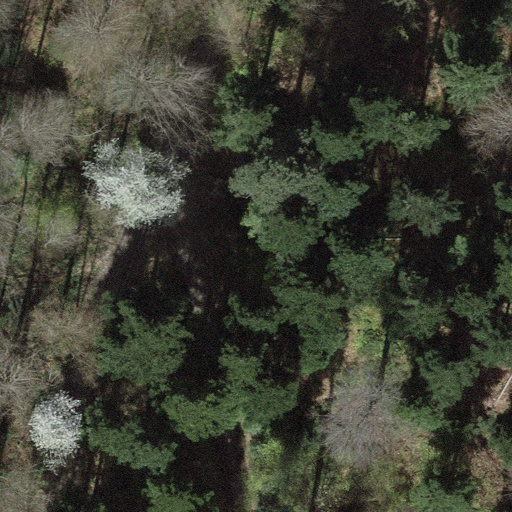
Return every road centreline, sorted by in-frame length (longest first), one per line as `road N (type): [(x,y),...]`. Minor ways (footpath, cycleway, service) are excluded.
road 1 (track): [(224,511),(207,320),(169,145),(222,0)]
road 2 (track): [(53,511),(136,208),(169,145)]
